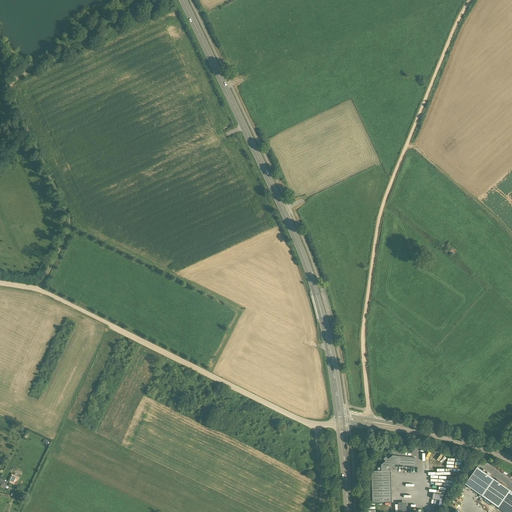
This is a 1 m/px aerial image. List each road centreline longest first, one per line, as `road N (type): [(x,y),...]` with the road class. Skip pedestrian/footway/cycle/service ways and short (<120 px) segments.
road 1 (secondary): [(339,420),(306,265),(183,0)]
road 2 (track): [(475,0),(385,208),(365,337),(369,421)]
road 3 (track): [(10,89),(73,223),(38,290)]
road 4 (track): [(20,511),(112,327)]
road 5 (secondary): [(511,459),(440,436),(339,420)]
road 6 (track): [(511,310),(386,205)]
road 7 (track): [(408,146),(511,236)]
